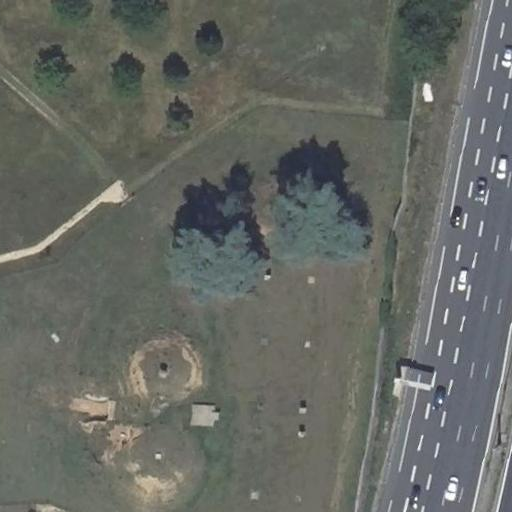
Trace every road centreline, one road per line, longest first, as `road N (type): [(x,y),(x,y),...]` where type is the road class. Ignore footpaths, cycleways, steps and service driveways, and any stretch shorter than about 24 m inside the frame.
road 1 (track): [(0,258),(38,248),(122,181),(0,69)]
road 2 (trunk): [(511,154),(463,394)]
road 3 (trunk): [(463,394),(414,511)]
road 4 (trunk): [(463,394),(436,511)]
